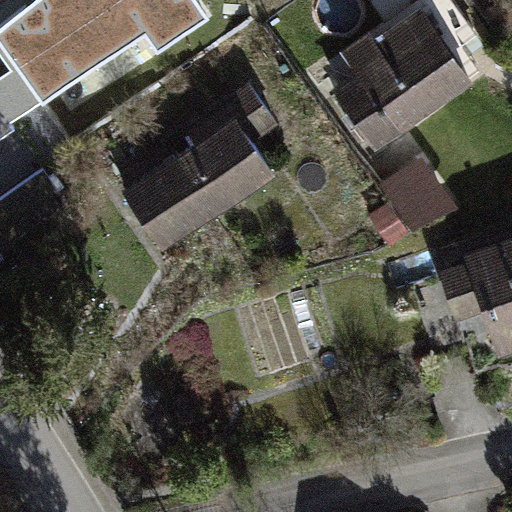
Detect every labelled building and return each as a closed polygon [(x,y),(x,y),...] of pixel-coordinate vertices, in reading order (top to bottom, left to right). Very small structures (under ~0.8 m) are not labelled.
[(0,140),(16,128),(12,122),(42,101),(43,104),(148,31),(159,47),(205,13),(195,0),(38,0),(0,29),(0,140)] [(359,72),(336,90),(350,109),(343,114),(352,126),(360,120),(381,148),(475,78),(421,5),(377,38),(370,29),(342,49),(359,72)] [(196,141),(121,190),(160,250),(279,173),(255,136),(279,120),(252,79),(184,123),(196,141)] [(422,159),(384,186),(418,234),(456,207),(422,159)] [(0,225),(22,245),(71,189),(38,160),(0,202),(0,225)] [(466,261),(439,270),(456,319),(483,310),(498,355),(511,350),(511,237),(463,253),(466,261)]
